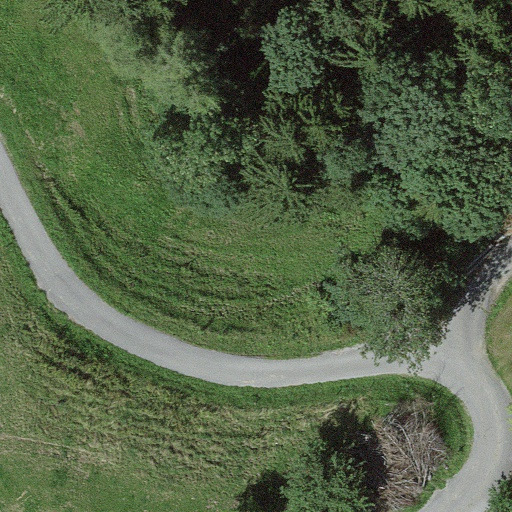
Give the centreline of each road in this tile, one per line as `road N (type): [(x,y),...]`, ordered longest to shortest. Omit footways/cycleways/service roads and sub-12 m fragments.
road 1 (unclassified): [(0,163),(52,276),(100,325),(195,370),(284,377),(389,360),(446,363),(493,406),(493,466),(469,511)]
road 2 (track): [(446,363),(466,314),(511,260)]
